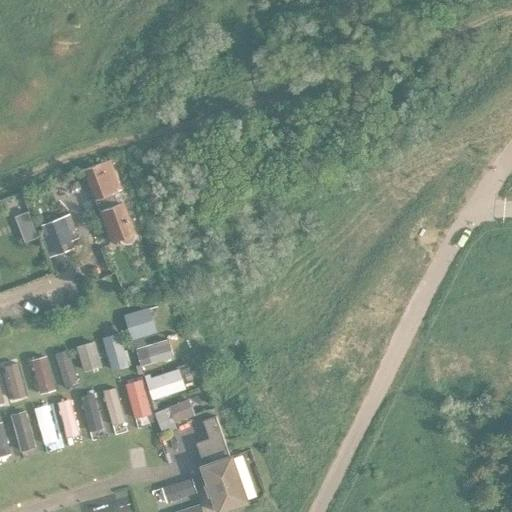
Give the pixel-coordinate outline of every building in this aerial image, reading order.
[(388,237),(448,198),(422,158),(361,197),(388,237)] [(82,169),(108,242),(118,238),(120,241),(123,242),(126,243),(129,241),(131,239),(132,236),(132,233),(133,232),(121,201),(110,205),(106,194),(119,189),(108,159),(82,169)] [(56,203),(39,209),(42,220),(60,214),(56,203)] [(72,229),(67,214),(40,224),(52,254),(71,247),(65,232),(72,229)] [(21,227),(26,240),(35,236),(30,223),(21,227)] [(327,259),(345,243),(332,227),(313,244),(327,259)] [(134,287),(131,285),(128,286),(126,289),(127,292),(130,294),(133,293),(135,290),(134,287)] [(123,312),(130,337),(158,330),(150,304),(123,312)] [(118,330),(101,336),(113,368),(129,363),(118,330)] [(94,338),(76,343),(84,370),(102,364),(94,338)] [(170,338),(136,343),(139,364),(173,358),(170,338)] [(65,385),(79,380),(68,347),(53,352),(65,385)] [(55,386),(45,353),(28,358),(39,391),(55,386)] [(11,398),(25,394),(16,359),(2,363),(11,398)] [(153,398),(187,386),(179,364),(145,376),(153,398)] [(143,377),(125,381),(135,417),(152,413),(143,377)] [(93,391),(79,395),(89,429),(103,425),(93,391)] [(70,396),(57,400),(66,435),(80,431),(70,396)] [(160,425),(195,416),(191,398),(155,407),(160,425)] [(48,403),(34,406),(41,441),(55,438),(48,403)] [(20,449),(35,445),(25,407),(9,411),(20,449)] [(216,419),(201,424),(206,438),(221,433),(216,419)] [(229,455),(221,433),(206,438),(195,442),(201,461),(199,461),(207,484),(205,484),(209,495),(211,494),(217,511),(247,502),(231,455),(229,455)] [(193,477),(163,483),(167,500),(196,495),(193,477)] [(169,511),(204,511),(200,500),(169,511)]
